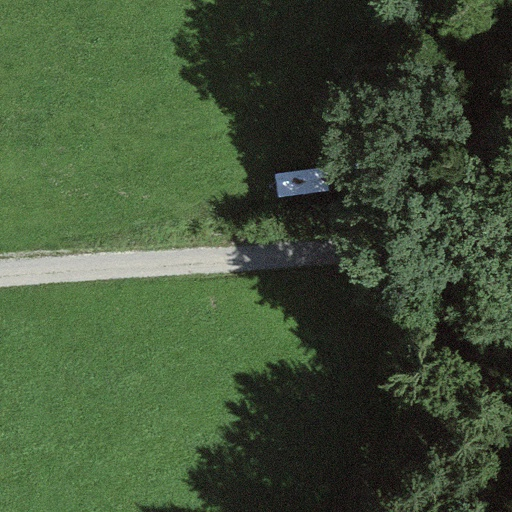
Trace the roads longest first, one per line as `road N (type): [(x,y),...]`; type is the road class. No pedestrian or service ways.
road 1 (track): [(0,272),(330,248)]
road 2 (track): [(511,215),(330,248)]
